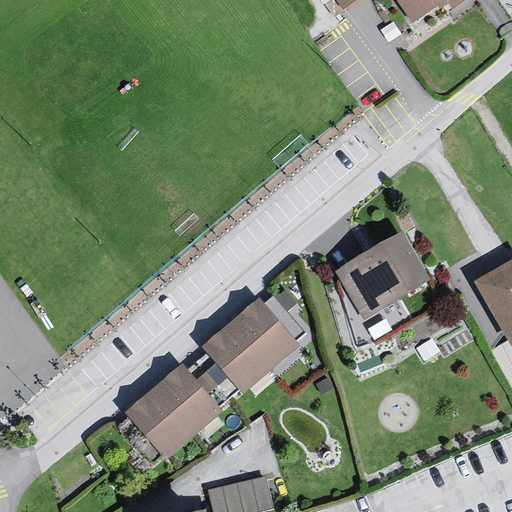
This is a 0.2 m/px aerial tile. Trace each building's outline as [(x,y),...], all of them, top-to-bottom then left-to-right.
[(333,0),(346,18),(370,0),(390,0),(412,29),(444,6),(452,18),(474,0),(333,0)] [(395,239),(333,277),(360,322),(425,282),(395,239)] [(511,263),(470,284),(510,350),(511,349),(511,263)] [(297,352),(255,305),(202,353),(242,398),(297,352)] [(181,369),(121,418),(165,468),(218,419),(181,369)] [(235,511),(237,511),(273,506),(268,474),(208,484),(211,506),(234,502),(235,511)]
